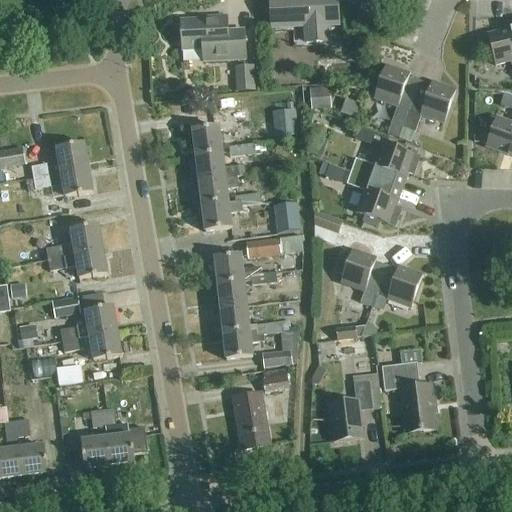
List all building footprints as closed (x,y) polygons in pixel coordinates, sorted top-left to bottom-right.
[(330,43),(330,27),(338,26),(336,0),(270,0),(272,30),(305,28),(306,45),(330,43)] [(202,64),(227,62),(245,62),(243,34),(227,34),(226,18),(205,20),(205,21),(181,22),(182,53),(202,52),(202,64)] [(511,36),(511,31),(487,37),(495,68),(510,64),(511,71),(511,36)] [(234,69),(236,94),(255,93),(253,68),(234,69)] [(402,74),(386,68),(374,102),(397,110),(391,126),(403,131),(420,84),(408,80),(410,75),(403,73),(402,74)] [(420,84),(403,131),(414,135),(420,118),(443,126),(455,93),(439,87),(439,86),(432,83),(430,88),(420,84)] [(331,111),(329,89),(309,91),(311,113),(331,111)] [(248,122),(246,105),(246,98),(225,100),(228,125),(248,122)] [(508,158),(511,146),(511,122),(511,125),(496,120),(485,150),(508,158)] [(297,139),(296,126),(273,128),(274,141),(297,139)] [(353,142),(368,147),(373,135),(358,130),(353,142)] [(243,159),(242,148),(234,149),(234,144),(221,145),(219,131),(192,134),(196,161),(222,157),(229,156),(229,161),(243,159)] [(403,131),(399,142),(410,146),(414,135),(403,131)] [(321,160),(327,143),(312,138),(306,155),(321,160)] [(356,163),(351,175),(398,193),(402,180),(407,182),(409,176),(413,178),(420,160),(404,155),(406,150),(392,145),(390,150),(380,146),(372,169),(356,163)] [(89,171),(84,146),(55,151),(57,164),(45,166),(46,167),(29,170),(31,181),(89,171)] [(242,148),(243,159),(265,156),(263,146),(242,148)] [(0,154),(0,172),(26,167),(23,150),(0,154)] [(222,157),(196,161),(199,184),(237,180),(237,179),(245,178),(244,169),(224,171),(222,157)] [(380,224),(395,230),(401,212),(397,210),(399,204),(394,203),(398,193),(351,175),(329,168),(325,180),(363,194),(356,215),(365,219),(363,225),(378,230),(380,224)] [(93,196),(89,171),(31,181),(33,193),(50,190),(50,191),(61,189),(64,202),(93,196)] [(237,180),(199,184),(202,208),(228,205),(227,193),(238,191),(237,180)] [(260,197),(248,198),(249,208),(261,207),(260,197)] [(249,208),(248,198),(235,200),(235,204),(228,205),(230,217),(242,215),(241,209),(249,208)] [(230,217),(228,205),(202,208),(205,235),(232,231),(230,217)] [(301,234),(297,205),(273,209),(277,237),(301,234)] [(314,214),(314,230),(338,238),(343,224),(314,214)] [(103,253),(99,228),(69,233),(71,245),(60,247),(60,248),(44,251),(46,263),(103,253)] [(304,244),(303,239),(245,246),(247,262),(303,255),(302,245),(304,244)] [(103,253),(46,263),(48,275),(64,272),(64,273),(76,271),(78,283),(107,278),(103,253)] [(372,310),(385,274),(387,269),(375,265),(377,260),(369,257),(369,259),(353,253),(350,262),(340,258),(334,275),(344,279),(341,286),(364,295),(360,306),(372,310)] [(265,288),(263,277),(261,277),(260,270),(243,272),(241,259),(215,262),(218,288),(244,285),(244,284),(251,284),(252,289),(265,288)] [(385,274),(372,310),(383,314),(387,303),(410,311),(422,277),(406,272),(406,270),(399,268),(397,272),(387,269),(385,274)] [(276,275),(263,277),(265,288),(277,286),(276,275)] [(244,285),(218,288),(220,312),(247,309),(244,285)] [(11,301),(26,300),(25,286),(10,288),(11,301)] [(6,290),(0,290),(0,316),(9,315),(6,290)] [(52,304),(54,321),(80,317),(77,300),(52,304)] [(247,309),(220,312),(223,336),(250,333),(248,320),(257,319),(256,308),(247,309)] [(117,335),(113,310),(84,315),(87,328),(60,333),(62,344),(79,342),(89,340),(117,335)] [(282,325),(269,326),(270,337),(280,336),(283,336),(282,325)] [(366,328),(362,341),(379,339),(378,333),(373,328),(368,325),(366,328)] [(250,333),(223,336),(226,363),(253,360),(251,346),(264,344),(264,338),(270,337),(269,326),(256,328),(256,333),(250,333)] [(21,344),(38,341),(35,327),(19,330),(21,344)] [(366,328),(365,328),(336,332),(337,344),(362,341),(366,328)] [(122,360),(117,335),(89,340),(91,352),(93,365),(122,360)] [(283,336),(280,336),(282,355),(262,357),(263,371),(292,368),(292,366),(294,365),(291,335),(283,336)] [(353,380),(354,386),(353,386),(355,403),(328,407),(333,446),(363,442),(359,414),(372,412),(382,411),(380,392),(379,392),(373,340),(365,341),(366,344),(367,344),(368,361),(367,361),(369,378),(353,380)] [(81,354),(79,342),(62,344),(64,356),(81,354)] [(433,389),(417,390),(414,367),(421,367),(420,354),(399,356),(400,368),(381,370),(384,395),(400,393),(405,437),(436,433),(433,406),(435,406),(433,389)] [(81,369),(56,371),(58,390),(83,387),(81,369)] [(262,382),(265,397),(290,393),(286,372),(263,375),(264,382),(262,382)] [(261,396),(233,401),(242,453),(270,449),(261,396)] [(114,412),(102,414),(105,431),(116,429),(114,412)] [(102,414),(91,415),(93,432),(105,431),(102,414)] [(28,423),(16,424),(17,440),(28,438),(30,438),(28,423)] [(17,440),(16,424),(4,426),(7,453),(0,453),(0,482),(23,480),(19,452),(17,440)] [(129,438),(106,441),(109,469),(135,466),(134,458),(148,456),(144,431),(128,433),(129,438)] [(106,441),(81,444),(84,472),(109,469),(106,441)] [(19,452),(23,480),(48,477),(44,448),(19,452)]
